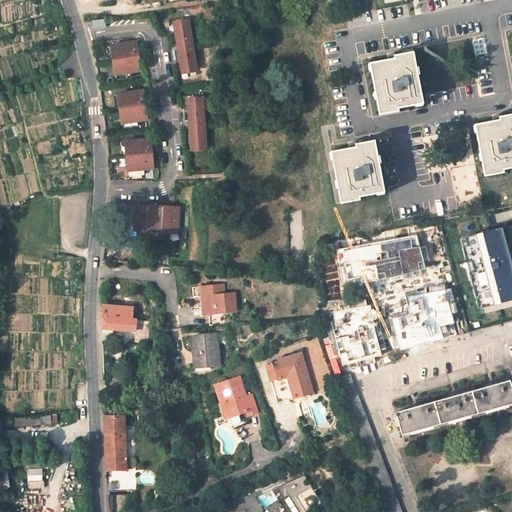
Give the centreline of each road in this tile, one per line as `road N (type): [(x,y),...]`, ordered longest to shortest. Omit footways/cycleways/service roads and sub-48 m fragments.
road 1 (unclassified): [(67,0),(99,134),(90,363),(100,511)]
road 2 (unknown): [(184,511),(294,463),(300,444)]
